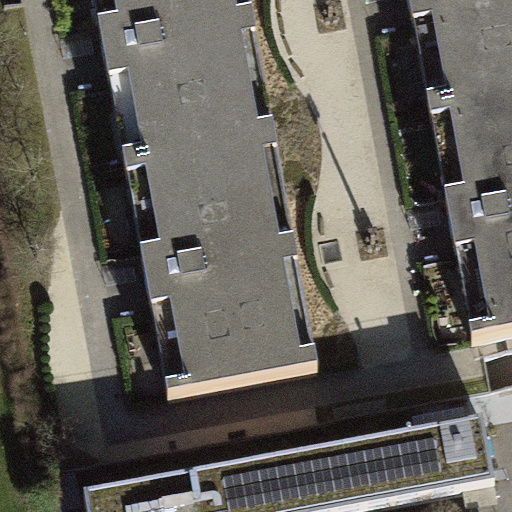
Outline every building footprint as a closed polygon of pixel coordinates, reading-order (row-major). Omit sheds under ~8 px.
[(276,147),(248,0),(93,0),(108,76),(126,175),(276,147)] [(511,102),(511,0),(408,0),(409,3),(412,20),(415,37),(431,118),(432,118),(511,102)] [(511,341),(511,102),(432,118),(431,118),(447,205),(451,229),(454,246),(458,264),(473,348),(511,341)] [(319,377),(276,147),(126,175),(150,299),(170,405),(319,377)] [(470,432),(71,500),(73,511),(397,511),(481,498),(470,432)]
